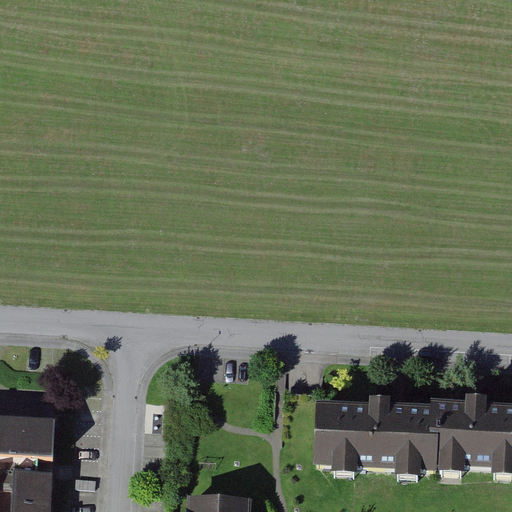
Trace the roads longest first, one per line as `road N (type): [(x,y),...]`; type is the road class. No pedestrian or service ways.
road 1 (residential): [(132,327),(511,346)]
road 2 (residential): [(132,327),(120,511)]
road 3 (residential): [(0,319),(132,327)]
